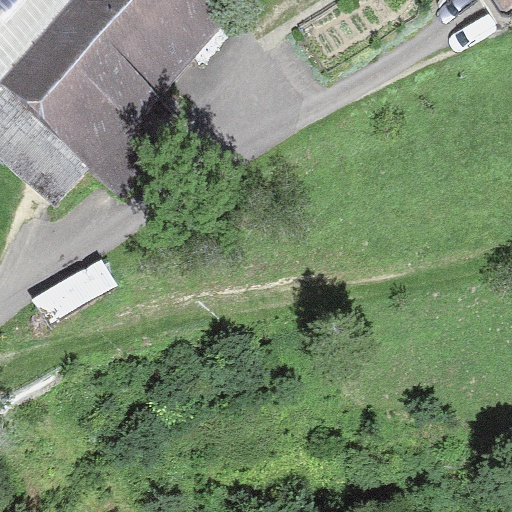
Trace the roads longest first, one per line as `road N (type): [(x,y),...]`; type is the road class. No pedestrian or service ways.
road 1 (track): [(511,261),(380,298),(154,323),(0,387)]
road 2 (track): [(444,32),(53,268),(0,288)]
